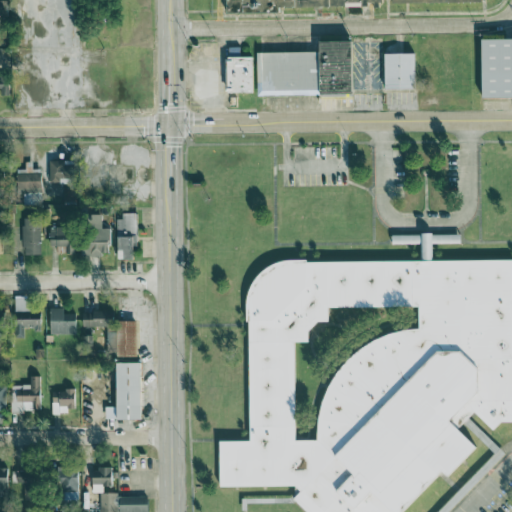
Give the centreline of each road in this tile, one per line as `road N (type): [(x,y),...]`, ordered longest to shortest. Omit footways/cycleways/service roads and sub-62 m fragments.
road 1 (tertiary): [(0,124),(511,121)]
road 2 (residential): [(511,17),(169,30)]
road 3 (secondary): [(168,0),(180,278)]
road 4 (secondary): [(180,278),(180,511)]
road 5 (residential): [(0,434),(180,432)]
road 6 (residential): [(0,280),(180,278)]
